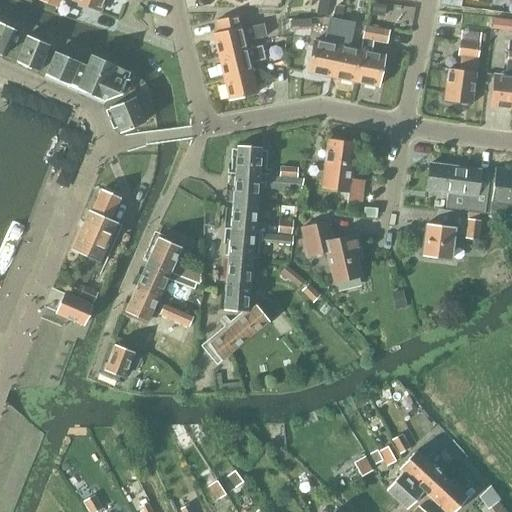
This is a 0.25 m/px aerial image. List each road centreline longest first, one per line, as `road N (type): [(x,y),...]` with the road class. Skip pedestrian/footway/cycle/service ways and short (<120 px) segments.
road 1 (residential): [(0,410),(106,140)]
road 2 (residential): [(408,128),(327,108),(205,133)]
road 3 (residential): [(0,65),(97,111),(106,140)]
road 4 (residential): [(205,133),(180,0)]
road 5 (residential): [(408,128),(433,0)]
